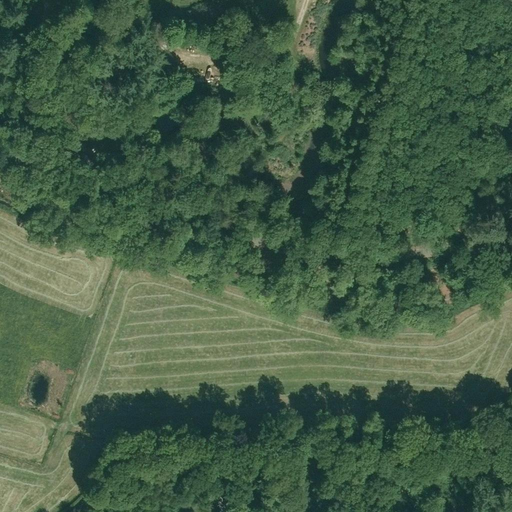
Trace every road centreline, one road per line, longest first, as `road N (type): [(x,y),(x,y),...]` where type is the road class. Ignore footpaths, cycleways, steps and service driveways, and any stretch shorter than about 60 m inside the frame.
road 1 (tertiary): [(327,259),(0,158)]
road 2 (unclassified): [(327,259),(407,0)]
road 3 (tertiary): [(511,245),(327,259)]
